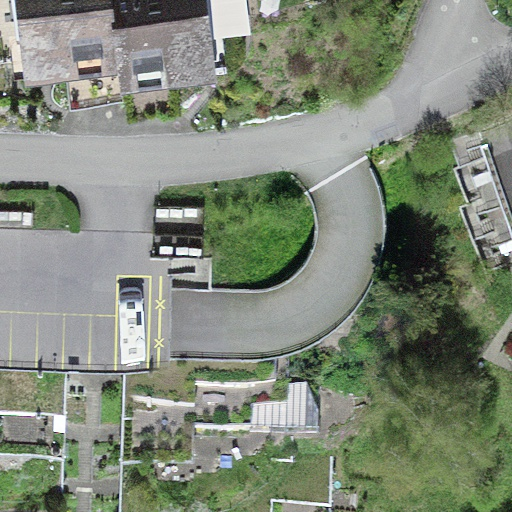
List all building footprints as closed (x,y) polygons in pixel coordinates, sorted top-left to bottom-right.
[(16,0),(24,59),(62,54),(116,47),(110,0),(16,0)] [(205,0),(110,0),(116,47),(119,68),(174,61),(213,56),(205,0)] [(68,104),(123,97),(119,68),(116,47),(62,54),(68,104)] [(180,110),(174,61),(119,68),(123,97),(125,117),(180,110)] [(511,129),(484,140),(511,213),(511,129)] [(128,284),(175,286),(176,235),(0,229),(0,280),(69,283),(69,288),(68,328),(67,357),(126,358),(127,330),(128,284)] [(69,288),(69,283),(0,280),(0,325),(68,328),(69,288)] [(127,330),(278,335),(279,290),(175,286),(128,284),(127,330)] [(68,328),(0,325),(0,422),(12,423),(12,445),(63,447),(67,357),(68,328)] [(122,450),(175,452),(175,429),(320,435),(322,388),(275,386),(278,335),(127,330),(126,358),(122,450)] [(12,445),(0,445),(0,491),(62,493),(63,447),(12,445)] [(121,493),(273,499),(274,455),(175,452),(122,450),(121,493)] [(0,491),(0,511),(61,511),(62,493),(0,491)] [(271,511),(273,499),(121,493),(120,511),(271,511)]
